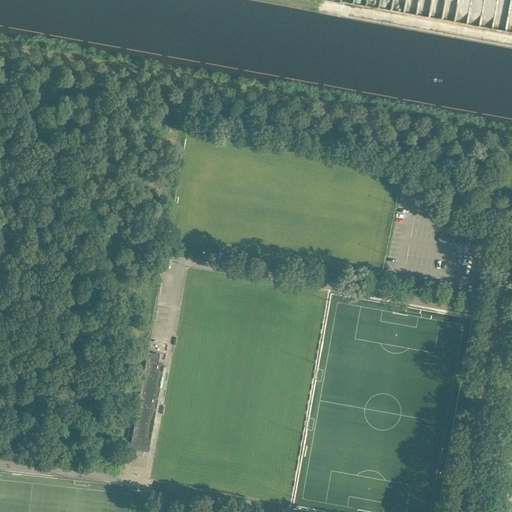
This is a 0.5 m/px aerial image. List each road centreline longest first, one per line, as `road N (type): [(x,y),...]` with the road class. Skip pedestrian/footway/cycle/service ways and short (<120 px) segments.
road 1 (unclassified): [(460,511),(511,231)]
road 2 (unclassified): [(137,480),(0,467)]
